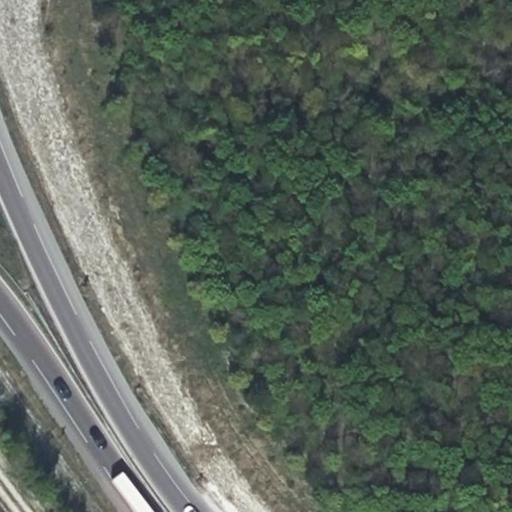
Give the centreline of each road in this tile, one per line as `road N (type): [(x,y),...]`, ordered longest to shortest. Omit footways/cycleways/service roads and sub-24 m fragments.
road 1 (motorway): [(184,511),(109,400),(0,173)]
road 2 (motorway): [(0,297),(147,511)]
